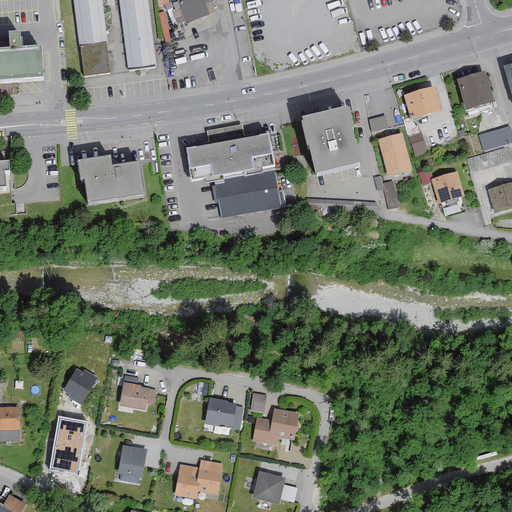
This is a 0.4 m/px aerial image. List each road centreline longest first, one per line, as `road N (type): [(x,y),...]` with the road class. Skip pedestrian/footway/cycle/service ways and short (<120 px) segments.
road 1 (secondary): [(484,36),(185,105),(0,126)]
road 2 (residential): [(372,511),(511,466)]
